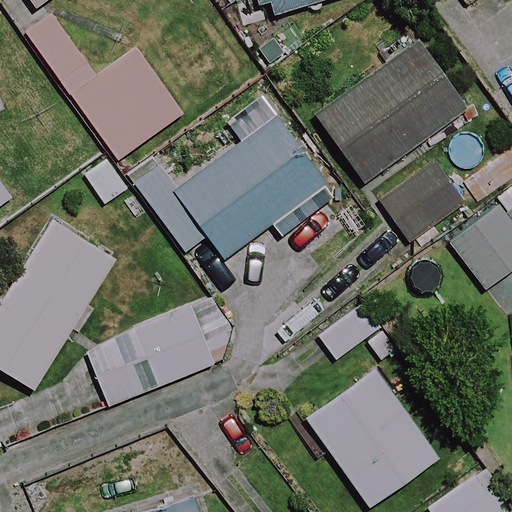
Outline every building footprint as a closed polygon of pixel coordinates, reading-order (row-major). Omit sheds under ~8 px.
[(26,0),(33,9),(46,0),(26,0)] [(321,0),(260,0),(266,17),(321,0)] [(180,114),(135,50),(99,75),(51,8),(22,28),(115,160),(180,114)] [(461,111),(414,41),(304,117),(351,186),(461,111)] [(203,236),(220,259),(237,247),(250,265),(293,233),(280,216),(323,184),(275,118),(176,190),(158,166),(133,185),(182,252),(203,236)] [(457,205),(422,158),(370,195),(405,243),(457,205)] [(125,191),(109,161),(82,176),(99,206),(125,191)] [(0,205),(9,199),(0,186),(0,205)] [(511,210),(503,217),(494,206),(432,254),(469,301),(511,267),(511,210)] [(112,260),(50,221),(0,301),(0,370),(30,390),(112,260)] [(379,326),(362,302),(314,337),(331,361),(379,326)] [(104,408),(156,387),(212,364),(189,307),(148,323),(80,351),(104,408)] [(436,458),(373,369),(303,419),(366,508),(436,458)] [(511,511),(481,469),(425,510),(426,511),(511,511)] [(192,511),(187,496),(138,511),(192,511)]
